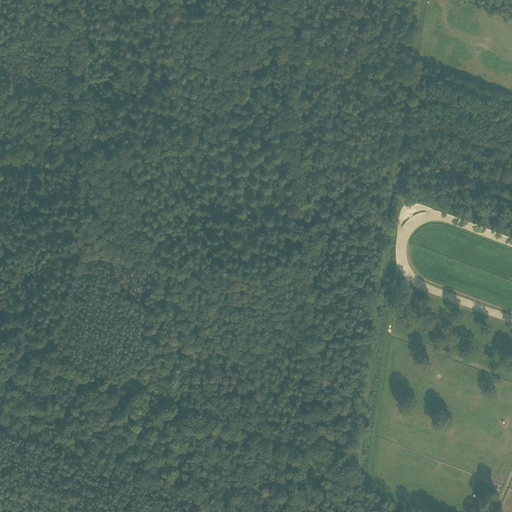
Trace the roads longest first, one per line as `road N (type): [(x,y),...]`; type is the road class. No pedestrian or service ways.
road 1 (track): [(420,0),(352,484)]
road 2 (track): [(0,347),(352,484)]
road 3 (track): [(283,42),(232,118),(201,137),(124,153),(0,162)]
road 4 (track): [(511,379),(388,331),(367,490)]
road 5 (track): [(172,0),(145,12),(26,29),(0,42)]
